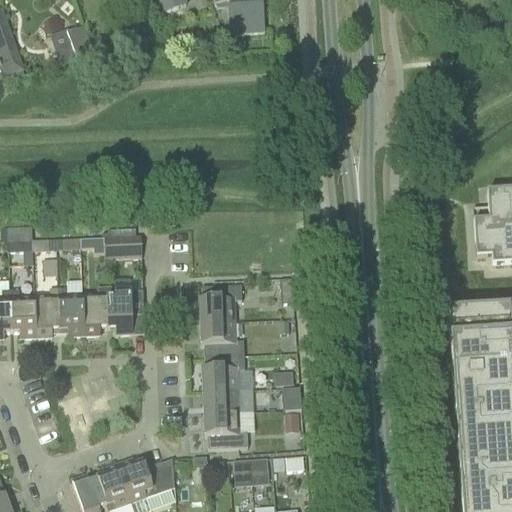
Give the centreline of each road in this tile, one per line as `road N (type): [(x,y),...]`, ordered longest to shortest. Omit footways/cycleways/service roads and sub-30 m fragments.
road 1 (tertiary): [(355,181),(378,489)]
road 2 (tertiary): [(329,0),(337,112),(355,181)]
road 3 (tertiary): [(355,181),(366,132),(360,0)]
